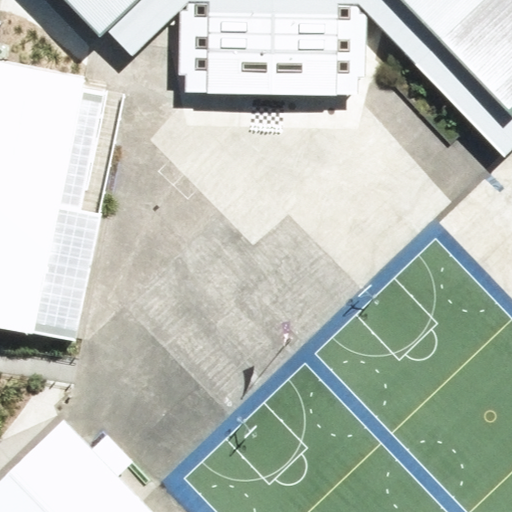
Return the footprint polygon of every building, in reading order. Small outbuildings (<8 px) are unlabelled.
[(511,0),(66,0),(100,35),(107,29),(132,55),(189,0),(189,10),(179,10),(178,74),(186,75),(233,76),(233,93),(306,95),(306,75),(352,76),(365,76),(366,14),(357,14),(358,2),(503,154),(511,146),(511,0)] [(82,86),(0,68),(0,324),(35,330),(82,86)] [(233,93),(233,76),(186,75),(186,92),(233,93)] [(351,95),(352,76),(306,75),(306,95),(351,95)] [(106,91),(82,86),(35,330),(74,337),(78,321),(101,216),(80,211),(106,91)] [(139,511),(73,444),(1,511),(139,511)]
